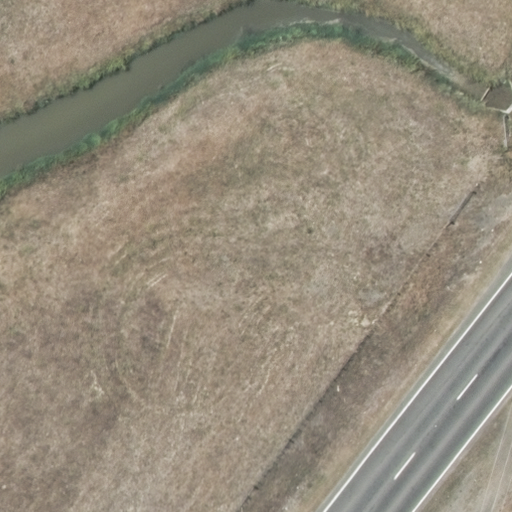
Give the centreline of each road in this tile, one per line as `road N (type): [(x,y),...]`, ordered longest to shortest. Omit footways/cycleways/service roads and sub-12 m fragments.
road 1 (trunk): [(511,2),(375,147),(129,511)]
road 2 (trunk): [(369,511),(511,332)]
